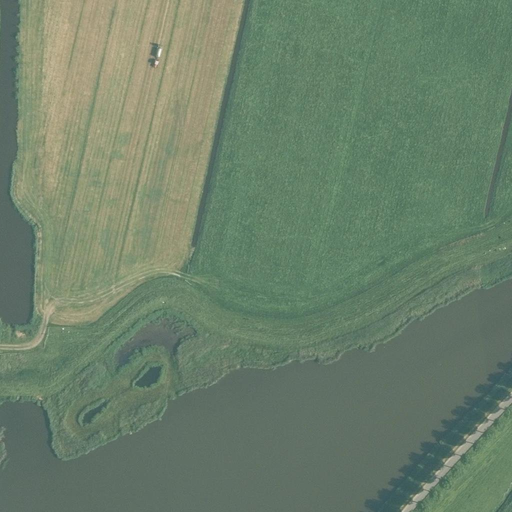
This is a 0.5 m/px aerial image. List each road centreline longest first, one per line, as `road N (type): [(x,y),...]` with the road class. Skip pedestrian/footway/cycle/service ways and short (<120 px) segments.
road 1 (unclassified): [(409,511),(511,396)]
road 2 (track): [(33,347),(51,308),(149,271)]
